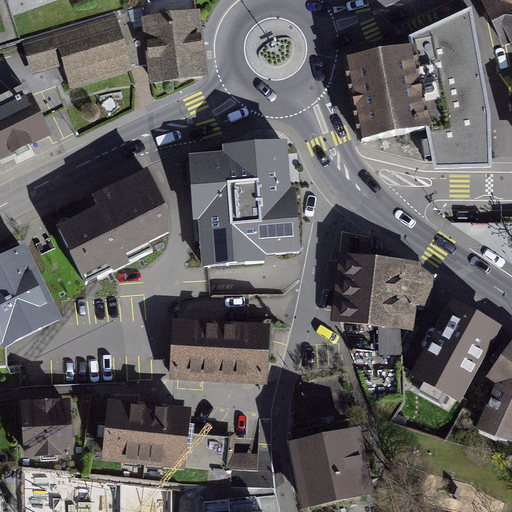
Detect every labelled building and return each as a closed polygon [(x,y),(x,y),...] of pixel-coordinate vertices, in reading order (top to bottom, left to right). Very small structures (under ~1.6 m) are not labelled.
[(22,0),(40,8),(63,0),(22,0)] [(511,0),(495,0),(489,3),(511,49),(511,0)] [(195,13),(146,18),(153,82),(203,77),(195,13)] [(414,42),(416,53),(429,134),(437,172),(490,171),(490,125),(471,15),(414,42)] [(134,69),(119,17),(25,45),(35,78),(66,69),(72,87),(134,69)] [(416,53),(348,64),(361,145),(429,134),(416,53)] [(32,87),(0,101),(0,158),(1,161),(55,138),(32,87)] [(265,263),(300,260),(295,195),(289,195),(286,148),(224,152),(225,160),(191,162),(195,227),(200,226),(203,272),(266,268),(265,263)] [(100,212),(59,232),(86,287),(152,254),(148,246),(168,236),(168,216),(147,174),(94,200),(100,212)] [(0,352),(2,357),(61,327),(24,254),(0,266),(0,352)] [(382,309),(386,263),(336,259),(330,328),(412,335),(414,311),(382,309)] [(433,313),(433,285),(412,268),(386,263),(382,309),(414,311),(433,313)] [(508,326),(463,300),(414,384),(459,410),(508,326)] [(270,329),(171,324),(168,383),(267,388),(270,329)] [(511,349),(489,381),(495,391),(478,436),(511,449),(511,349)] [(71,405),(19,407),(21,462),(73,460),(71,405)] [(189,413),(104,405),(98,466),(182,475),(189,413)] [(368,491),(355,428),(293,441),(306,504),(368,491)] [(322,511),(361,511),(359,501),(321,507),(322,511)]
